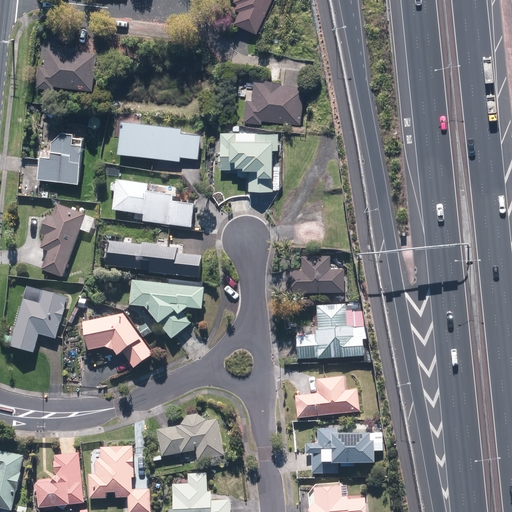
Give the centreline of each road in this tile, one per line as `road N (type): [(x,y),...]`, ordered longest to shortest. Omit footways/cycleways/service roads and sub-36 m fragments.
road 1 (motorway): [(435,511),(346,0)]
road 2 (motorway): [(466,511),(419,0)]
road 3 (motorway): [(471,0),(511,395)]
road 4 (residential): [(0,408),(76,413),(136,402),(220,365)]
road 5 (residential): [(270,511),(253,380)]
road 6 (residential): [(44,0),(138,10),(163,0)]
